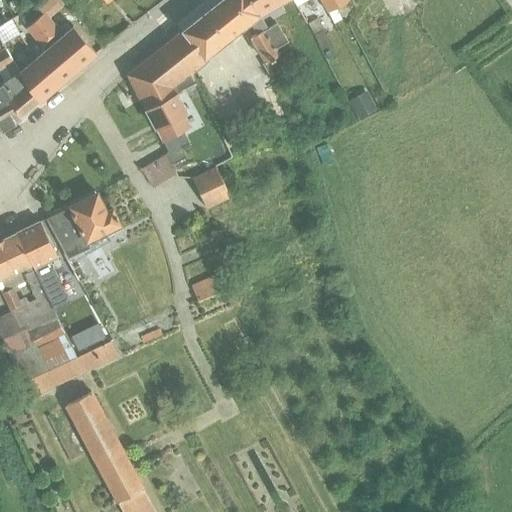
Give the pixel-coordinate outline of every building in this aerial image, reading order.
[(47,11),(36,19),(78,68),(99,52),(74,22),(71,25),(67,20),(59,26),(50,15),(62,5),(57,0),(46,0),(42,4),(47,11)] [(260,12),(252,0),(220,0),(128,73),(147,108),(178,92),(198,80),(193,72),(251,22),(257,32),(251,36),(265,60),(264,63),(272,78),(281,75),(284,73),(276,56),(293,45),(278,20),(268,26),(266,21),(260,12)] [(252,0),(260,12),(266,21),(285,10),(282,3),(287,0),(252,0)] [(333,0),(295,0),(297,4),(305,0),(322,0),(335,22),(343,17),(337,7),(333,0)] [(297,31),(307,25),(299,12),(289,18),(297,31)] [(319,17),(310,22),(324,51),(333,45),(319,17)] [(21,32),(13,18),(0,25),(0,35),(4,42),(21,32)] [(59,84),(78,68),(36,19),(26,27),(46,49),(38,55),(59,84)] [(21,116),(39,100),(21,70),(6,46),(0,49),(0,70),(5,80),(13,94),(8,97),(21,116)] [(21,70),(39,100),(59,84),(38,55),(34,51),(24,60),(27,64),(21,70)] [(20,117),(21,116),(8,97),(13,94),(5,80),(0,82),(0,128),(15,120),(13,115),(17,113),(20,117)] [(367,90),(350,99),(360,118),(377,109),(367,90)] [(178,92),(147,108),(163,140),(168,149),(188,138),(182,129),(192,124),(186,113),(188,112),(178,92)] [(317,132),(299,140),(303,149),(309,146),(322,140),(317,132)] [(169,151),(167,151),(173,163),(187,155),(182,147),(190,142),(188,138),(168,149),(169,151)] [(173,163),(167,151),(142,167),(154,187),(177,171),(173,163)] [(218,165),(193,177),(208,207),(231,196),(218,165)] [(98,191),(47,217),(72,261),(111,240),(108,236),(123,228),(122,226),(125,224),(115,204),(107,208),(98,191)] [(239,238),(262,227),(254,209),(230,220),(239,238)] [(40,220),(15,233),(54,310),(72,301),(51,261),(58,257),(40,220)] [(2,338),(25,382),(78,356),(55,311),(54,310),(15,233),(0,239),(0,285),(11,309),(0,315),(0,331),(4,338),(2,338)] [(80,264),(75,267),(82,279),(87,276),(80,264)] [(219,272),(192,285),(200,302),(226,290),(219,272)] [(78,356),(25,382),(32,396),(119,354),(112,340),(78,356)] [(93,390),(65,405),(117,502),(119,501),(124,511),(157,511),(144,488),(146,487),(93,390)]
